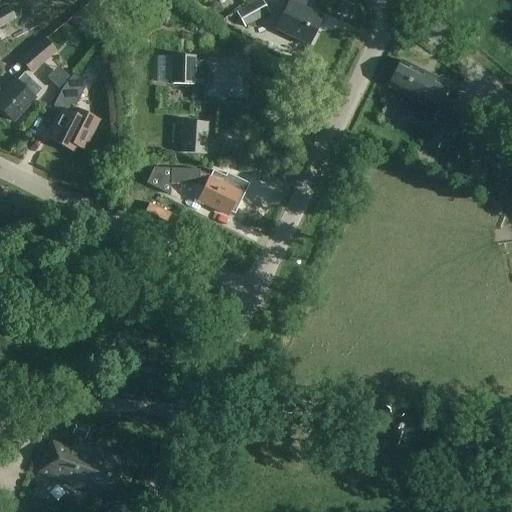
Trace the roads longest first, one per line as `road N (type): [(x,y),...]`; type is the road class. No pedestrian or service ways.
road 1 (unclassified): [(252,294),(396,4)]
road 2 (residential): [(252,294),(0,169)]
road 3 (residential): [(0,425),(118,404),(188,421)]
road 4 (unclassified): [(511,104),(396,4)]
road 5 (unclassified): [(188,421),(252,294)]
